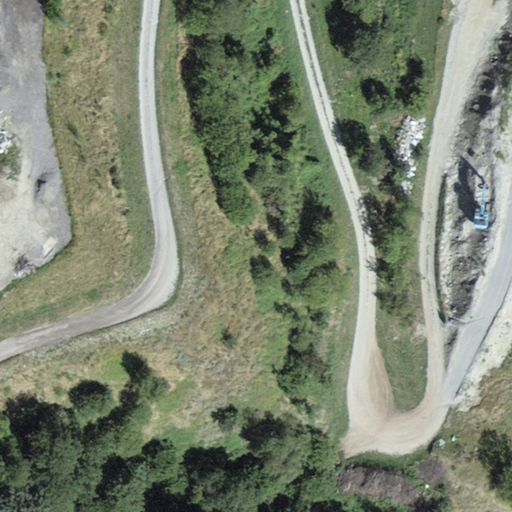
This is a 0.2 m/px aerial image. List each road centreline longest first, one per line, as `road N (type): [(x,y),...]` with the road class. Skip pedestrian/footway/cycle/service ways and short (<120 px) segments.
road 1 (track): [(296,0),(360,218),(367,293),(357,389),(366,419),(403,430),(445,399),(511,234)]
road 2 (track): [(0,353),(134,305),(158,283),(163,229),(146,59),(152,0)]
